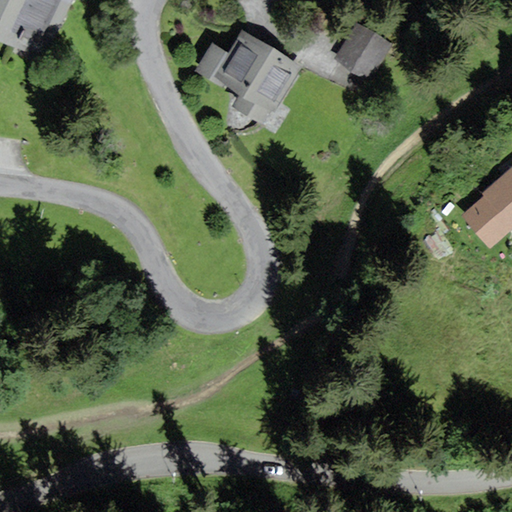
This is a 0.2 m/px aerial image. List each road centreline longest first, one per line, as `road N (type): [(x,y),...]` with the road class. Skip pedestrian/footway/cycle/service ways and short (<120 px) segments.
road 1 (residential): [(0,185),(86,198),(127,217),(192,311),(220,315),(253,297),(257,243),(155,67),(145,30),(148,0)]
road 2 (residential): [(0,504),(195,460),(430,479),(511,473)]
